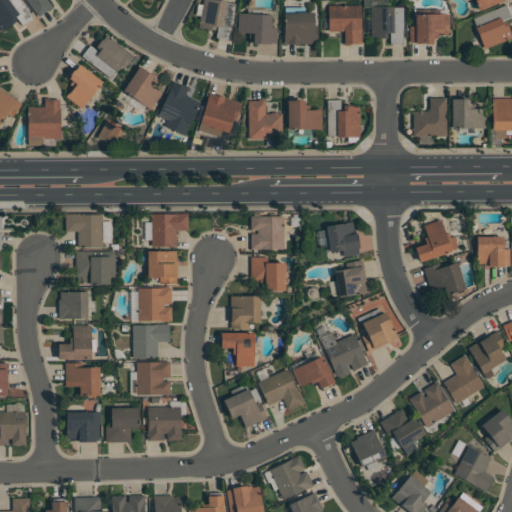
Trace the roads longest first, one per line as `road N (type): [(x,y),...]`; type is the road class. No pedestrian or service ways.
road 1 (residential): [(0,470),(219,465),(394,382),(511,297)]
road 2 (residential): [(157,44),(258,72),(511,72)]
road 3 (primary): [(387,167),(83,170)]
road 4 (primary): [(0,196),(270,195)]
road 5 (residential): [(213,257),(192,348),(219,465)]
road 6 (residential): [(35,259),(26,315),(48,469)]
road 7 (residential): [(387,180),(388,251),(434,349)]
road 8 (primary): [(387,194),(511,192)]
